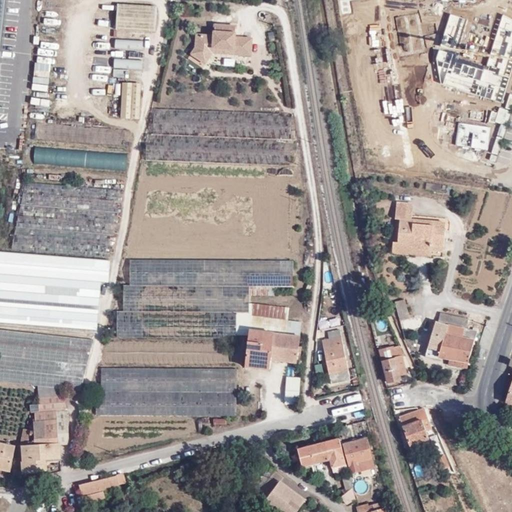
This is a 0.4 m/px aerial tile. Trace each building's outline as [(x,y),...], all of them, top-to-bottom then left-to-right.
[(117,31),(156,31),(156,5),(117,5),(117,31)] [(202,59),(208,49),(208,46),(232,48),(233,46),(239,46),(239,54),(249,55),(250,38),(233,37),(234,27),(214,26),(214,36),(196,35),(196,47),(192,53),(202,59)] [(143,49),(143,40),(115,41),(115,50),(143,49)] [(212,52),(232,53),(232,48),(208,46),(208,49),(202,59),(206,62),(212,52)] [(113,76),(128,78),(129,68),(142,70),(142,62),(115,59),(113,76)] [(121,84),(121,119),(140,119),(140,84),(121,84)] [(146,160),(215,163),(220,111),(154,109),(153,134),(147,134),(146,160)] [(289,140),(290,114),(220,111),(215,163),(294,165),(295,140),(289,140)] [(37,142),(72,145),(72,139),(81,139),(82,126),(38,123),(37,142)] [(114,258),(125,192),(25,183),(13,250),(114,258)] [(412,206),(412,202),(397,201),(395,216),(399,217),(397,241),(393,241),(392,251),(430,254),(431,249),(443,250),(445,221),(435,221),(423,219),(411,218),(411,211),(412,206)] [(100,282),(108,282),(109,260),(0,252),(0,322),(97,331),(100,282)] [(129,284),(123,285),(123,305),(248,302),(249,287),(293,288),(293,261),(130,260),(129,284)] [(333,286),(326,288),(328,297),(335,295),(333,286)] [(330,304),(337,303),(335,295),(328,297),(330,304)] [(396,300),(401,319),(410,317),(405,298),(396,300)] [(248,311),(248,302),(123,305),(122,313),(117,313),(116,336),(235,337),(236,311),(248,311)] [(287,308),(254,303),(252,315),(276,319),(286,320),(287,308)] [(335,306),(328,307),(331,327),(339,326),(335,306)] [(465,319),(440,312),(438,320),(464,327),(465,319)] [(276,319),(252,315),(250,328),(274,332),(276,319)] [(420,317),(404,322),(406,331),(422,327),(420,317)] [(299,329),(285,328),(286,320),(276,319),(274,332),(298,335),(299,329)] [(429,352),(449,357),(467,362),(475,330),(464,327),(438,320),(437,320),(429,352)] [(378,330),(384,343),(391,340),(385,327),(378,330)] [(274,332),(250,328),(246,356),(270,359),(274,332)] [(0,382),(28,385),(78,391),(90,340),(0,329),(0,382)] [(330,383),(348,378),(337,329),(327,332),(328,338),(321,340),(330,383)] [(295,363),(298,335),(274,332),(270,359),(295,363)] [(394,349),(380,353),(388,381),(402,378),(399,367),(404,365),(402,359),(397,360),(394,349)] [(246,356),(245,367),(269,370),(270,359),(246,356)] [(447,364),(465,369),(467,362),(449,357),(447,364)] [(95,417),(236,416),(236,370),(102,370),(101,391),(95,391),(95,417)] [(285,404),(298,406),(302,378),(288,377),(285,404)] [(55,428),(55,412),(64,411),(63,396),(48,396),(48,393),(40,392),(41,398),(38,397),(38,412),(34,412),(34,422),(32,422),(32,429),(55,428)] [(434,438),(424,409),(397,419),(408,447),(411,446),(431,439),(434,438)] [(55,436),(64,436),(64,411),(55,412),(55,428),(55,433),(55,436)] [(469,437),(459,430),(456,436),(458,438),(458,439),(465,443),(469,437)] [(45,444),(55,444),(55,436),(55,433),(29,435),(24,446),(21,446),(21,465),(37,464),(37,469),(46,469),(46,459),(46,453),(45,444)] [(330,467),(346,463),(339,438),(306,446),(311,464),(328,460),(330,467)] [(372,466),(365,439),(343,444),(351,472),(372,466)] [(413,450),(433,443),(431,439),(411,446),(413,450)] [(445,454),(440,441),(436,443),(442,455),(445,454)] [(0,467),(9,468),(14,447),(0,442),(0,461),(2,462),(0,467)] [(436,443),(436,442),(430,445),(435,458),(438,457),(443,469),(446,468),(449,474),(453,472),(450,466),(451,466),(446,453),(445,454),(442,455),(436,443)] [(60,453),(60,444),(55,444),(45,444),(46,453),(60,453)] [(301,466),(311,464),(306,446),(296,448),(301,466)] [(332,475),(349,471),(346,463),(330,467),(332,475)] [(22,473),(37,473),(37,469),(37,464),(21,465),(22,473)] [(352,486),(349,473),(342,475),(345,488),(352,486)] [(80,485),(85,505),(103,500),(105,499),(104,492),(119,489),(118,486),(125,485),(123,474),(90,482),(80,485)] [(264,498),(280,511),(294,511),(304,499),(279,479),(264,498)] [(340,496),(345,504),(355,496),(352,486),(340,496)] [(232,498),(219,487),(213,493),(226,505),(232,498)] [(386,500),(366,506),(368,511),(387,505),(386,500)]
